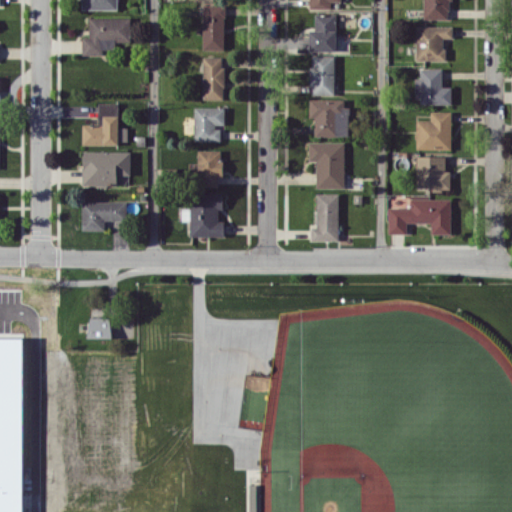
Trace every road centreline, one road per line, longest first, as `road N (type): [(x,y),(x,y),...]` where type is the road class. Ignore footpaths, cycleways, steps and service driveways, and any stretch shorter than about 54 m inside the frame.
road 1 (residential): [(0,256),(511,262)]
road 2 (residential): [(493,0),(493,262)]
road 3 (residential): [(266,0),(266,257)]
road 4 (residential): [(39,0),(40,256)]
